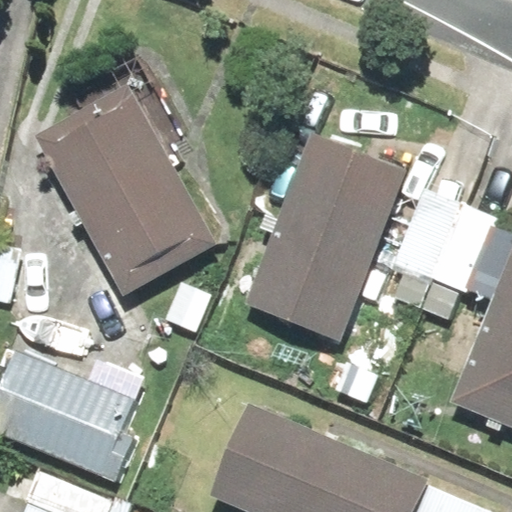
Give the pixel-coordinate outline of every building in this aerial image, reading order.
[(124,83),(36,128),(119,290),(207,245),(124,83)] [(330,333),(400,164),(313,128),(243,296),(330,333)] [(383,294),(438,317),(450,289),(455,291),(485,218),(421,192),(383,294)] [(16,243),(0,240),(0,304),(5,305),(16,243)] [(511,419),(511,247),(447,390),(511,419)] [(345,343),(322,395),(360,412),(383,360),(345,343)] [(0,378),(0,431),(113,475),(129,434),(112,428),(137,364),(95,348),(85,374),(13,346),(0,378)] [(209,493),(252,511),(487,511),(491,505),(249,400),(209,493)] [(60,511),(18,496),(11,511),(60,511)]
